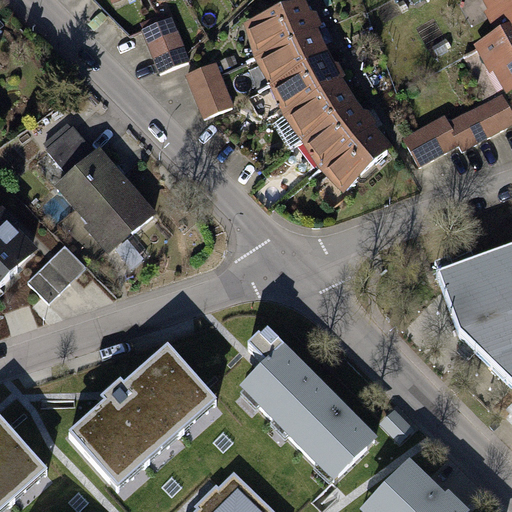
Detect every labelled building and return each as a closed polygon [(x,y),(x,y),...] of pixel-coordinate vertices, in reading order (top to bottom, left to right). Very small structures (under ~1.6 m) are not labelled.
[(511,0),(479,0),(501,43),(511,37),(511,0)] [(305,8),(251,27),(265,61),(293,119),(329,169),(352,196),(393,159),(363,124),(334,75),(305,8)] [(0,36),(10,26),(0,15),(0,36)] [(178,18),(144,30),(161,77),(195,65),(178,18)] [(511,37),(501,43),(482,52),(505,98),(511,94),(511,37)] [(223,66),(192,78),(208,123),(240,111),(223,66)] [(446,121),(406,143),(421,169),(460,147),(463,154),(511,126),(511,119),(500,98),(450,127),(446,121)] [(98,154),(77,130),(50,154),(71,178),(98,154)] [(161,211),(105,148),(98,154),(71,178),(61,187),(96,226),(91,230),(112,254),(161,211)] [(0,293),(40,253),(0,213),(0,293)] [(93,267),(70,245),(33,281),(55,304),(93,267)] [(511,254),(438,280),(459,340),(511,393),(511,254)] [(285,342),(240,386),(335,481),(379,437),(285,342)] [(66,441),(118,501),(226,406),(173,346),(66,441)] [(0,511),(15,511),(53,479),(2,422),(0,423),(0,511)] [(468,511),(411,456),(361,506),(366,511),(468,511)] [(221,511),(256,511),(239,495),(221,511)]
